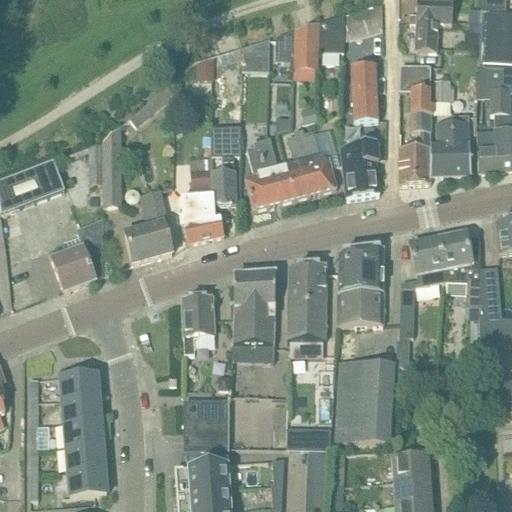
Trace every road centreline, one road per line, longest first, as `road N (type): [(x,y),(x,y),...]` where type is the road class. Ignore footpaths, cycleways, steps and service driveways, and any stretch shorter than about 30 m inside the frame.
road 1 (residential): [(101,307),(237,258),(391,219)]
road 2 (residential): [(391,219),(390,0)]
road 3 (residential): [(131,511),(128,404),(101,307)]
road 4 (residential): [(391,219),(511,197)]
